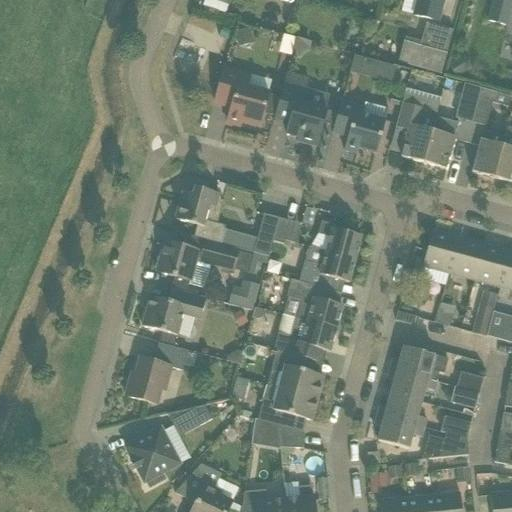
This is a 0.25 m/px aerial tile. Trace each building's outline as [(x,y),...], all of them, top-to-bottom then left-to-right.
[(416,0),(412,18),(438,25),(444,0),(416,0)] [(511,0),(493,0),(488,22),(506,27),(511,3),(511,0)] [(397,63),(441,76),(453,32),(426,24),(420,44),(404,39),(397,63)] [(234,33),(237,48),(253,44),(249,29),(234,33)] [(291,56),(299,57),(309,51),(311,44),(295,40),(291,56)] [(355,58),(350,74),(362,78),(366,61),(355,58)] [(457,59),(447,65),(455,78),(464,73),(457,59)] [(234,121),(259,127),(268,95),(246,89),(249,78),(223,71),(214,104),(231,109),(227,124),(233,126),(234,121)] [(297,143),(316,148),(326,112),(324,111),(328,97),(305,91),(308,80),(286,74),(273,120),(289,124),(286,136),(298,139),(297,143)] [(457,120),(471,124),(480,89),(467,86),(457,120)] [(471,124),(485,127),(494,93),(480,89),(471,124)] [(404,95),(395,129),(408,132),(400,159),(423,165),(431,132),(435,118),(439,104),(404,95)] [(344,152),(356,155),(358,150),(376,155),(385,122),(384,122),(387,111),(365,105),(364,109),(340,102),(332,134),(347,138),(344,152)] [(431,132),(423,165),(446,171),(454,138),(458,124),(435,118),(432,132),(431,132)] [(471,174),(493,180),(502,147),(504,138),(482,132),(471,174)] [(493,180),(511,184),(511,134),(506,133),(502,147),(493,180)] [(183,193),(175,221),(197,227),(193,238),(205,241),(220,246),(225,228),(216,225),(204,222),(208,208),(215,209),(217,201),(218,195),(194,189),(193,196),(183,193)] [(253,255),(267,259),(272,243),(273,243),(279,220),(263,216),(253,255)] [(279,220),(273,243),(284,246),(285,242),(289,243),(294,224),(279,220)] [(321,223),(317,236),(329,239),(325,253),(355,261),(361,238),(333,230),(334,226),(321,223)] [(424,261),(422,268),(425,269),(448,275),(458,239),(432,232),(424,261)] [(458,239),(448,275),(474,282),(483,246),(458,239)] [(189,286),(203,290),(210,266),(232,272),(233,271),(248,275),(253,258),(238,254),(238,250),(220,246),(205,241),(201,256),(197,255),(198,253),(165,244),(156,274),(190,283),(189,286)] [(483,246),(474,282),(499,289),(509,253),(483,246)] [(308,249),(298,283),(329,292),(332,280),(348,284),(355,261),(325,253),(325,254),(308,249)] [(511,253),(509,253),(499,289),(511,292),(511,253)] [(416,259),(411,279),(421,282),(425,269),(422,268),(424,261),(416,259)] [(291,281),(286,298),(288,298),(300,302),(295,320),(336,331),(342,307),(326,303),(329,292),(298,283),(291,281)] [(256,287),(229,283),(226,305),(253,309),(256,287)] [(158,345),(173,349),(182,316),(200,321),(205,299),(171,290),(167,303),(150,298),(142,328),(161,333),(158,345)] [(473,334),(484,338),(495,296),(484,293),(473,334)] [(436,322),(435,324),(447,328),(449,328),(451,322),(449,321),(443,320),(447,307),(441,305),(440,306),(439,310),(436,322)] [(240,312),(231,317),(238,329),(247,324),(240,312)] [(511,321),(504,319),(499,339),(511,342),(511,321)] [(278,335),(273,351),(276,352),(307,360),(307,359),(302,358),(305,347),(329,354),(336,331),(295,320),(290,338),(278,335)] [(125,398),(156,406),(160,391),(164,392),(170,369),(182,372),(188,353),(173,349),(158,345),(154,359),(158,360),(157,364),(139,360),(134,382),(130,381),(125,398)] [(389,370),(436,383),(439,375),(443,376),(447,360),(403,348),(399,363),(392,361),(389,370)] [(276,352),(272,366),(279,374),(282,375),(278,390),(317,400),(323,378),(303,372),(307,360),(276,352)] [(390,396),(420,404),(424,390),(434,392),(436,383),(389,370),(387,380),(394,382),(390,396)] [(456,389),(479,395),(483,380),(460,374),(456,389)] [(248,382),(236,379),(234,385),(246,388),(248,382)] [(267,386),(257,421),(264,423),(278,427),(294,431),(294,430),(288,428),(291,417),(311,422),(317,400),(278,390),(267,386)] [(450,405),(474,411),(479,395),(456,389),(454,389),(450,405)] [(377,417),(423,429),(426,420),(417,417),(420,404),(390,396),(386,409),(379,408),(377,417)] [(204,407),(166,416),(172,427),(175,433),(197,421),(200,427),(212,421),(204,407)] [(511,415),(503,414),(500,432),(511,434),(511,415)] [(377,443),(408,451),(412,436),(421,439),(423,429),(377,417),(374,426),(381,428),(377,443)] [(264,423),(257,421),(255,421),(253,430),(279,437),(278,427),(264,423)] [(445,435),(467,441),(470,427),(444,421),(441,434),(445,435)] [(279,437),(281,466),(287,465),(285,456),(293,455),(292,450),(302,450),(303,434),(294,431),(278,427),(279,437)] [(146,483),(149,489),(165,481),(162,475),(179,465),(160,429),(124,449),(132,463),(130,464),(134,472),(136,471),(144,485),(146,483)] [(511,434),(500,432),(497,447),(510,450),(511,450),(511,434)] [(428,457),(428,460),(468,457),(467,441),(445,435),(443,442),(435,440),(434,445),(433,447),(428,455),(428,457)] [(367,455),(368,466),(379,465),(378,454),(367,455)] [(492,473),(511,477),(511,472),(511,468),(506,467),(507,466),(494,464),(492,473)] [(403,467),(405,478),(418,476),(417,465),(403,467)] [(200,466),(174,494),(195,504),(191,511),(226,511),(232,502),(218,496),(220,492),(214,490),(221,475),(200,466)] [(386,469),(387,481),(401,480),(400,468),(386,469)] [(468,469),(456,470),(457,484),(469,483),(468,469)] [(386,475),(369,476),(370,490),(387,489),(386,475)] [(326,480),(316,481),(318,501),(328,500),(326,480)] [(285,501),(285,511),(313,511),(312,487),(298,488),(299,499),(285,501)] [(285,511),(285,501),(266,503),(265,491),(244,493),(241,511),(285,511)] [(511,511),(511,493),(490,496),(491,511),(511,511)] [(461,511),(460,495),(433,497),(434,511),(461,511)] [(434,511),(433,497),(406,500),(407,511),(434,511)] [(407,511),(406,500),(379,502),(380,511),(407,511)]
